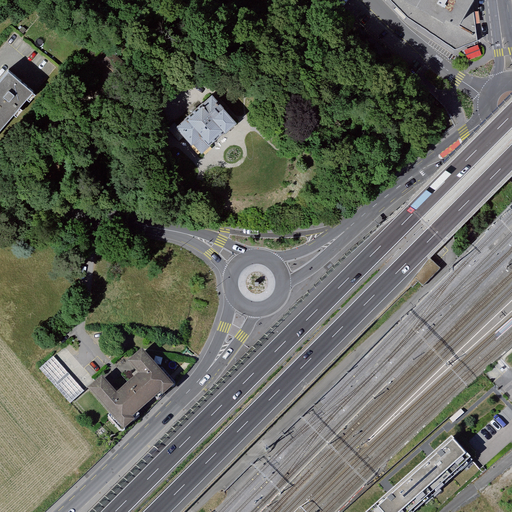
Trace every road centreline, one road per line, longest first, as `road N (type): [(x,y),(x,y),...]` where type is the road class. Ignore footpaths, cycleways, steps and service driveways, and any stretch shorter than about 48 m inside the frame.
road 1 (motorway): [(511,114),(114,511)]
road 2 (motorway): [(157,511),(511,157)]
road 3 (tertiary): [(0,192),(199,236)]
road 4 (secondary): [(65,511),(203,376)]
road 5 (residential): [(489,100),(371,0)]
road 6 (secondary): [(355,222),(466,133)]
